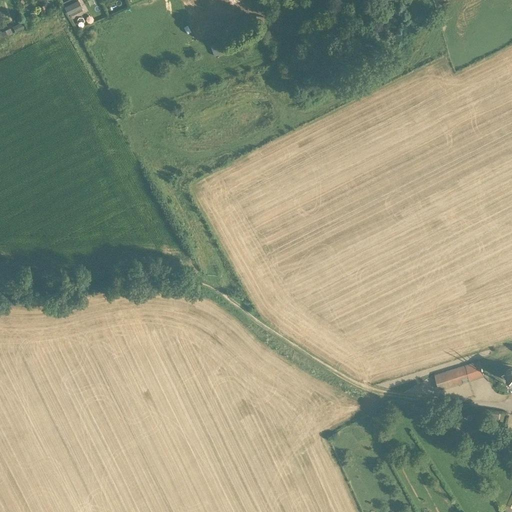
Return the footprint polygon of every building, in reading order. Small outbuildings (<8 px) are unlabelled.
[(68,14),(79,9),(81,7),(77,0),(64,7),(67,14),(68,14)] [(80,11),(79,9),(68,14),(70,17),(80,11)] [(15,32),(23,29),(21,23),(12,27),(15,32)] [(10,29),(0,33),(2,38),(12,34),(10,29)] [(482,376),(478,363),(435,376),(439,390),(482,376)]
